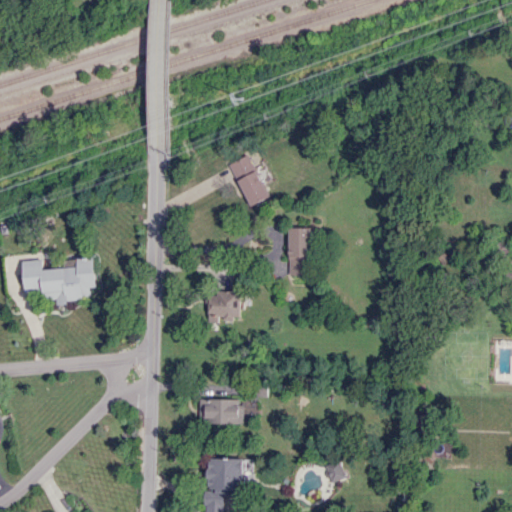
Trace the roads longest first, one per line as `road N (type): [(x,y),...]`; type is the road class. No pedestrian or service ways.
road 1 (residential): [(156,165),(147,511)]
road 2 (residential): [(150,378),(111,394),(0,501)]
road 3 (residential): [(159,0),(156,165)]
road 4 (residential): [(150,353),(0,368)]
